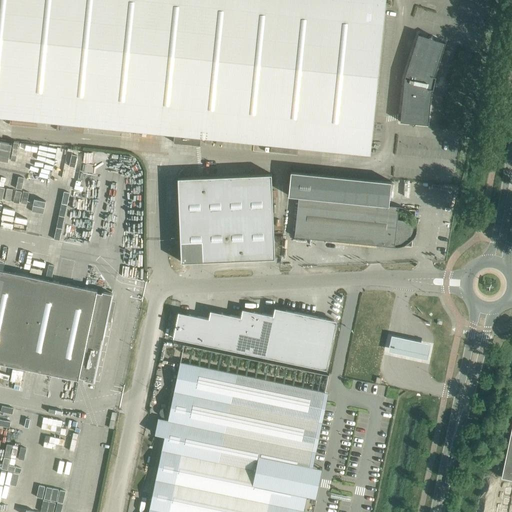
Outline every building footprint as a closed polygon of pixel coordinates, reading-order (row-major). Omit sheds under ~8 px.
[(0,0),(0,115),(174,133),(173,142),(200,145),(201,136),(370,153),(385,0),(0,0)] [(416,123),(428,124),(429,115),(427,115),(429,89),(433,89),(433,88),(431,87),(432,85),(435,83),(433,80),(433,77),(436,78),(436,76),(432,75),(440,50),(443,51),(445,42),(433,39),(432,35),(429,37),(418,34),(405,76),(405,77),(400,121),(410,122),(413,125),(416,123)] [(389,205),(391,181),(291,171),(289,195),(298,196),(389,205)] [(178,177),(180,240),(181,262),(275,258),(272,174),(178,177)] [(399,206),(389,205),(298,196),(294,237),(394,247),(398,247),(402,246),(406,245),(409,243),(412,240),(415,236),(416,233),(417,229),(417,225),(416,221),(415,217),(412,214),(410,211),(406,209),(403,207),(399,206)] [(0,362),(79,379),(79,377),(97,292),(98,290),(0,269),(0,362)] [(97,292),(79,377),(84,378),(84,380),(94,382),(107,321),(111,322),(113,310),(109,309),(112,293),(102,291),(102,293),(97,292)] [(327,369),(336,326),(336,323),(334,320),(326,318),(285,310),(278,308),(274,311),(274,313),(273,315),(253,311),(246,310),(242,312),(242,314),(241,317),(221,312),(214,311),(210,314),(209,316),(209,318),(189,314),(182,313),(178,315),(177,317),(173,337),(327,369)] [(392,335),(389,350),(427,358),(431,343),(392,335)] [(165,435),(148,511),(300,511),(304,494),(298,493),(303,464),(310,466),(319,421),(325,392),(180,361),(174,390),(168,420),(158,418),(155,433),(165,435)] [(511,426),(501,477),(502,477),(511,479),(511,426)] [(495,511),(511,511),(511,479),(502,477),(496,506),(495,511)]
